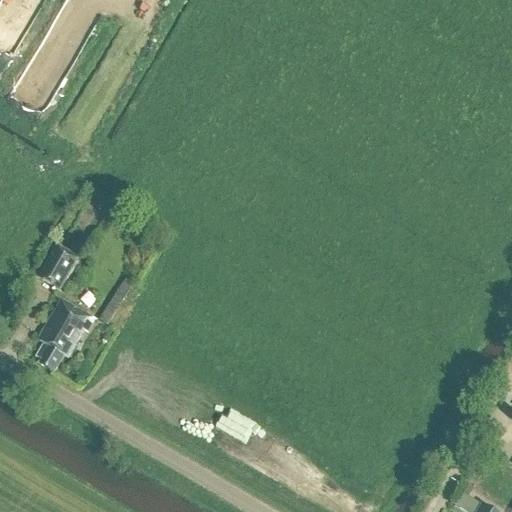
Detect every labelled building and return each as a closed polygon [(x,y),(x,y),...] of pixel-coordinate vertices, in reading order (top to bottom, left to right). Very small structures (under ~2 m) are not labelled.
[(80,261),(57,249),(37,283),(60,296),(80,261)] [(87,334),(95,320),(62,301),(38,342),(44,346),(37,357),(41,360),(38,366),(54,375),(63,358),(67,361),(84,332),(87,334)] [(281,511),(318,511),(323,497),(289,487),(281,511)] [(487,511),(482,508),(481,510),(458,497),(451,509),(455,511),(487,511)] [(424,511),(444,511),(430,503),(424,511)]
